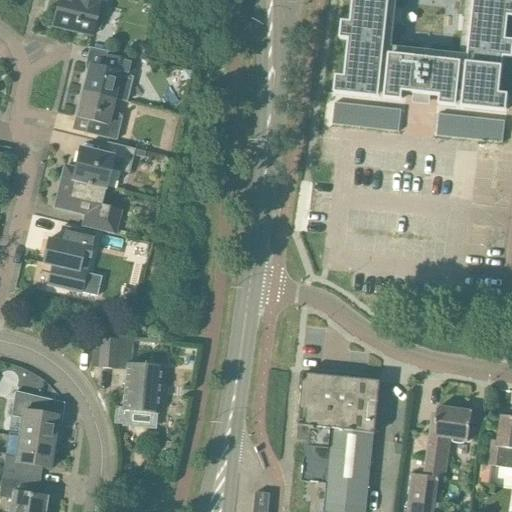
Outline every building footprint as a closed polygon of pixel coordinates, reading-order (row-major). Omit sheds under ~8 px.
[(58,0),(52,27),(91,36),(97,8),(103,9),(104,0),(58,0)] [(344,25),(343,39),(352,40),(347,80),(339,79),(337,94),(378,98),(387,99),(401,100),(402,92),(442,96),(441,105),(456,106),(464,107),(506,112),(508,98),(499,97),(503,56),(511,57),(511,56),(511,42),(505,42),(507,16),(511,16),(511,1),(509,1),(509,0),(355,0),(353,25),(344,25)] [(113,99),(113,100),(127,103),(133,78),(131,77),(134,64),(104,56),(101,69),(89,66),(83,91),(113,99)] [(110,114),(113,100),(113,99),(83,91),(77,118),(88,121),(85,134),(115,141),(121,116),(110,114)] [(62,178),(103,188),(107,170),(127,175),(133,150),(106,144),(103,156),(79,151),(74,170),(64,168),(62,178)] [(62,178),(55,206),(86,213),(82,229),(113,236),(114,231),(114,230),(119,211),(99,207),(103,188),(62,178)] [(48,241),(42,264),(52,266),(47,286),(97,297),(97,296),(82,292),(86,274),(95,235),(62,228),(62,229),(60,238),(59,243),(48,241)] [(118,339),(99,337),(96,368),(115,370),(118,339)] [(160,368),(126,365),(121,420),(125,421),(155,424),(156,412),(160,368)] [(373,434),(373,435),(375,435),(381,383),(303,374),(303,382),(298,426),(300,426),(373,434)] [(19,438),(55,443),(59,418),(44,416),(47,399),(14,394),(11,417),(22,419),(19,438)] [(472,413),(438,408),(436,421),(432,420),(424,476),(413,475),(407,511),(432,511),(437,479),(444,480),(450,439),(468,442),(472,413)] [(511,417),(502,416),(498,442),(493,441),(489,466),(505,468),(511,469),(511,417)] [(364,511),(373,435),(373,434),(300,426),(298,440),(308,441),(306,459),(305,459),(303,481),(329,484),(325,511),(364,511)] [(5,456),(2,477),(34,482),(39,483),(41,467),(51,469),(55,443),(19,438),(16,457),(5,456)] [(0,497),(11,499),(9,511),(43,511),(46,498),(31,495),(34,482),(2,477),(0,491),(0,497)] [(268,511),(270,495),(256,494),(254,511),(268,511)]
